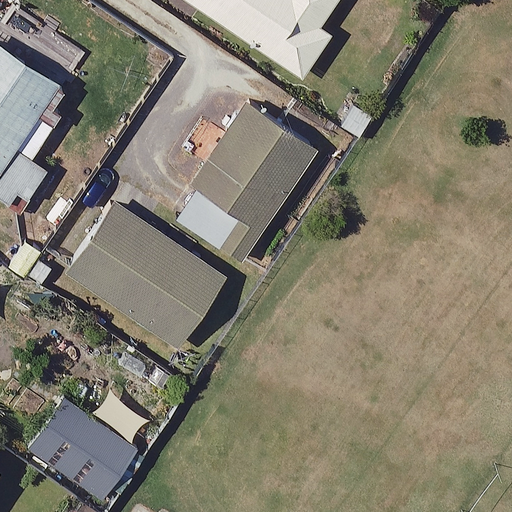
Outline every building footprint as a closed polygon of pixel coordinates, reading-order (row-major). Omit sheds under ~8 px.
[(200,0),(303,68),(332,25),(320,17),(331,0),(200,0)] [(0,194),(17,206),(48,162),(32,150),(55,118),(43,109),(66,77),(0,30),(0,194)] [(315,141),(246,97),(176,208),(244,251),(315,141)] [(225,268),(114,194),(68,264),(179,338),(225,268)] [(134,441),(64,390),(30,437),(100,488),(134,441)]
